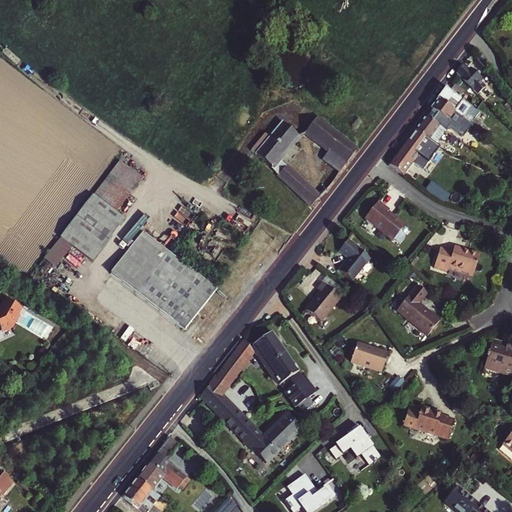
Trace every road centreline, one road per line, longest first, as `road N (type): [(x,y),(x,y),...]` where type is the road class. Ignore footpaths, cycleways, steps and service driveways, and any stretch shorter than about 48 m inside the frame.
road 1 (secondary): [(87,511),(367,160)]
road 2 (secondary): [(367,160),(490,0)]
road 3 (residential): [(367,160),(430,208),(499,230),(511,247)]
